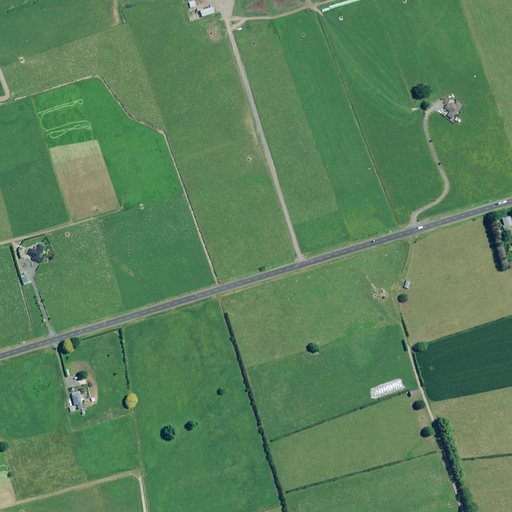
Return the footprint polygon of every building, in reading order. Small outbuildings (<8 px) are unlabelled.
[(214,13),(212,7),(199,11),(201,17),(214,13)] [(449,112),(446,116),(451,119),(462,105),(457,101),(454,104),(451,102),(448,105),(447,104),(444,108),(449,112)] [(502,221),(504,226),(503,226),(502,226),(503,229),(511,226),(511,225),(509,216),(502,219),(502,221)] [(502,226),(503,226),(502,223),(499,224),(498,223),(502,221),(502,219),(494,221),(496,226),(497,226),(498,228),(502,226)] [(43,246),(38,244),(35,251),(30,248),(27,254),(33,256),(31,260),(35,262),(43,246)] [(420,393),(419,389),(408,392),(410,397),(420,393)] [(80,396),(79,391),(71,393),(71,395),(74,405),(76,404),(78,409),(81,408),(79,400),(83,399),(82,395),(80,396)]
